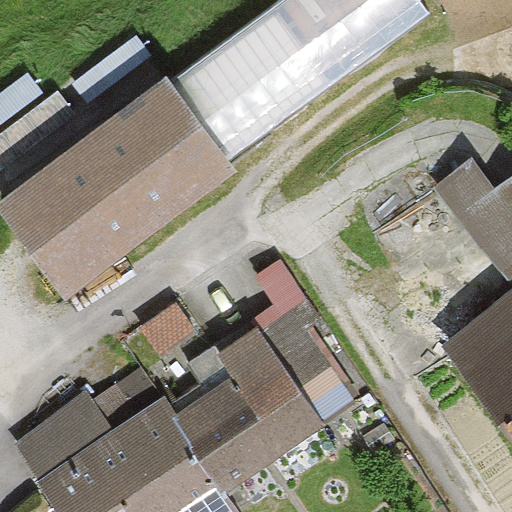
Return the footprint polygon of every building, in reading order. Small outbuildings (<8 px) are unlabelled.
[(423,0),(270,0),(175,70),(232,148),(427,5),(423,0)] [(0,196),(27,233),(62,281),(237,154),(232,148),(175,70),(164,56),(0,175),(0,196)] [(0,162),(72,108),(56,87),(0,129),(0,162)] [(441,330),(511,421),(511,156),(506,161),(493,171),(472,145),(427,179),(505,281),(441,330)] [(418,254),(423,248),(425,240),(425,232),(422,225),(417,219),(409,215),(401,214),(394,215),(387,219),(382,224),(379,231),(378,239),(380,246),(384,253),(389,258),(396,260),(404,261),(412,259),(418,254)] [(134,355),(10,437),(59,511),(187,511),(366,394),(276,258),(254,272),(274,303),(215,342),(228,362),(166,403),(134,355)] [(194,324),(174,297),(139,322),(159,349),(194,324)]
